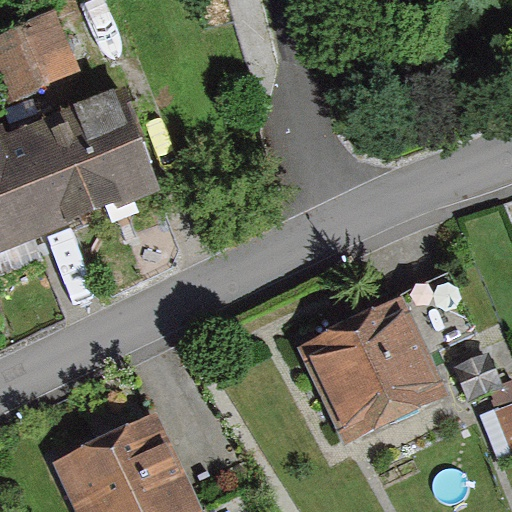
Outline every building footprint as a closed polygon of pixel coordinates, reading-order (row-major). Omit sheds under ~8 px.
[(0,72),(15,107),(81,78),(55,18),(0,41),(0,72)] [(0,262),(37,248),(161,198),(134,132),(140,130),(123,89),(81,106),(83,110),(9,140),(4,129),(0,130),(0,262)] [(0,280),(44,265),(37,248),(0,262),(0,280)] [(429,359),(478,336),(450,278),(402,301),(404,304),(429,359)] [(298,353),(344,452),(450,403),(429,359),(404,304),(298,353)] [(511,383),(502,387),(490,357),(453,372),(468,408),(490,399),(495,412),(511,404),(511,383)] [(511,460),(511,404),(495,412),(480,418),(498,465),(511,460)] [(54,470),(73,511),(200,511),(159,422),(54,470)]
